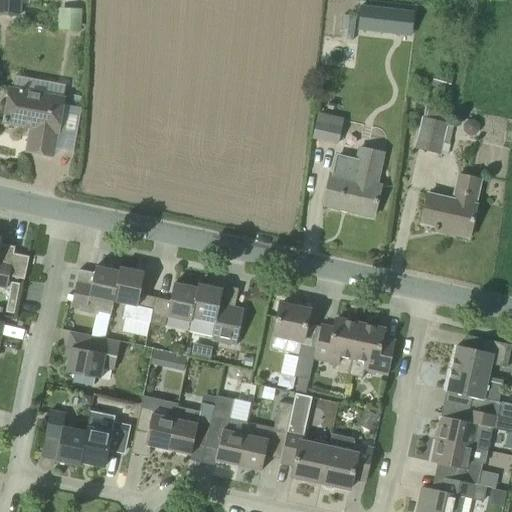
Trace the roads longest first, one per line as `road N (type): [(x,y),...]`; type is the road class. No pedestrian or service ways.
road 1 (residential): [(77,219),(427,294)]
road 2 (unclassified): [(17,468),(77,219)]
road 3 (residential): [(376,511),(427,294)]
road 4 (residential): [(143,494),(185,482),(275,511)]
road 5 (residential): [(143,494),(17,468)]
